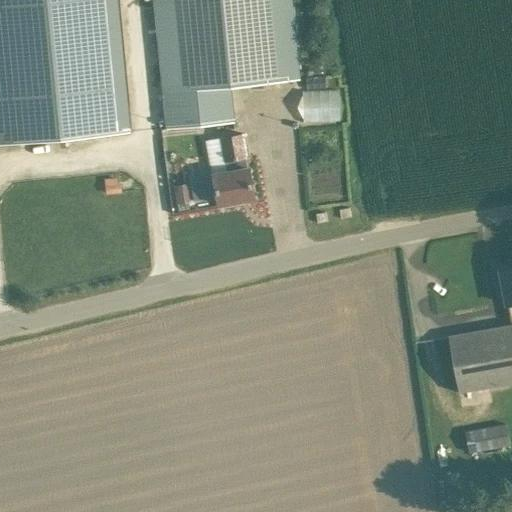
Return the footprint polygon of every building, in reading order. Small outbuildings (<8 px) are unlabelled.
[(188,125),(210,123),(235,121),(230,73),(292,67),(299,67),(292,0),(0,0),(0,142),(58,138),(65,137),(72,137),(96,134),(110,133),(130,131),(131,131),(117,0),(154,0),(167,127),(188,125)] [(297,121),(336,121),(336,88),(297,88),(297,121)] [(243,133),(221,137),(206,140),(212,174),(214,173),(220,204),(255,197),(249,167),(248,167),(246,156),(247,156),(243,133)] [(118,192),(117,182),(105,183),(106,193),(118,192)] [(174,185),(177,203),(190,201),(187,183),(174,185)] [(212,183),(192,186),(194,199),(214,195),(212,183)] [(449,335),(459,391),(511,381),(511,267),(500,269),(507,303),(508,303),(511,324),(449,335)] [(506,423),(466,430),(469,452),(510,444),(506,423)]
